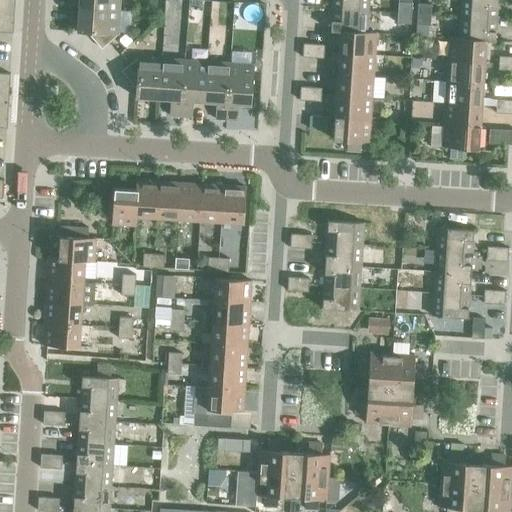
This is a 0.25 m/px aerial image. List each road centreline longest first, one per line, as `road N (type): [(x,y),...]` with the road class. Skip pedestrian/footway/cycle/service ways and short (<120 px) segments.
road 1 (unclassified): [(25,511),(35,387),(12,354),(19,233)]
road 2 (unclassified): [(281,174),(316,191),(511,199)]
road 3 (unclassified): [(75,143),(276,163)]
road 4 (residential): [(276,163),(283,0)]
road 5 (residential): [(273,330),(281,174)]
road 6 (residential): [(75,143),(93,96),(31,44)]
